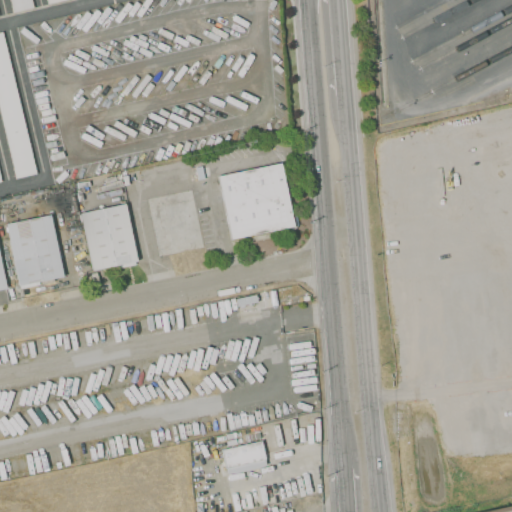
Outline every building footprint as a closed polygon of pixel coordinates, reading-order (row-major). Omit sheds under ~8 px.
[(12,12),(9,0),(31,0),(33,7),(12,12)] [(0,118),(0,32),(3,32),(36,174),(14,179),(0,118)] [(216,176),(279,162),(293,225),(231,239),(216,176)] [(79,213),(123,203),(137,261),(92,272),(79,213)] [(4,224),(49,214),(63,276),(18,286),(4,224)] [(233,299),(253,295),(255,302),(234,306),(233,299)] [(221,450),(260,441),(264,463),(254,468),(226,474),(221,450)]
